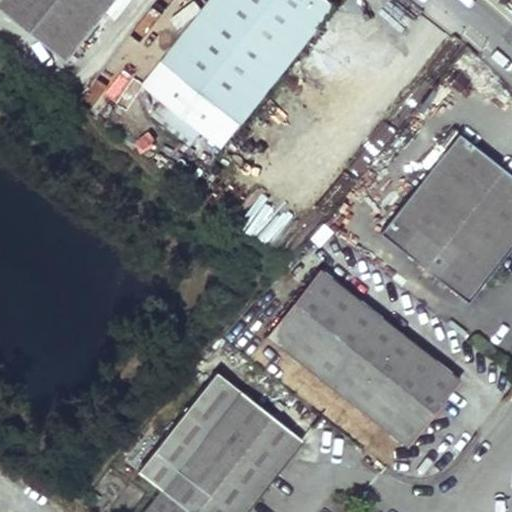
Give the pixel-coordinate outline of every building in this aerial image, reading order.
[(0,0),(0,5),(67,58),(114,0),(0,0)] [(325,0),(209,0),(161,59),(199,91),(238,122),(333,6),(325,0)] [(161,59),(141,83),(178,113),(199,91),(161,59)] [(511,177),(456,134),(379,233),(467,303),(511,245),(511,177)] [(260,195),(243,230),(266,241),(284,206),(260,195)] [(265,337),(403,447),(458,379),(320,270),(265,337)] [(196,443),(240,392),(218,373),(136,468),(158,488),(186,455),(196,443)] [(241,511),(299,439),(240,392),(196,443),(186,455),(141,511),(241,511)]
